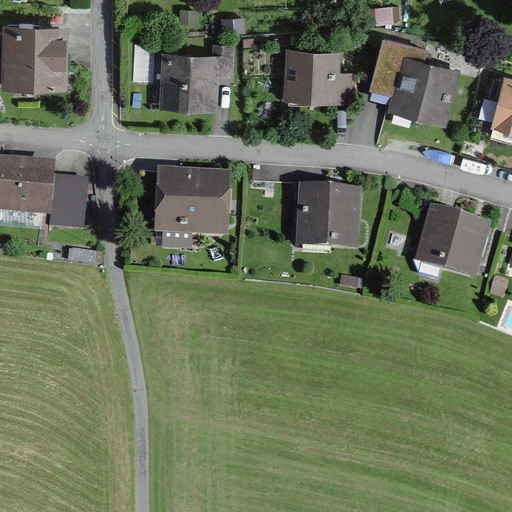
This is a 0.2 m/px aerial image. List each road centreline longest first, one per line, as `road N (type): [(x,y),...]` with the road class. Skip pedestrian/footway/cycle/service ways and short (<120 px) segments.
road 1 (residential): [(511,206),(387,173),(106,147)]
road 2 (unclassified): [(106,147),(140,405),(139,511)]
road 3 (residential): [(99,0),(106,147)]
